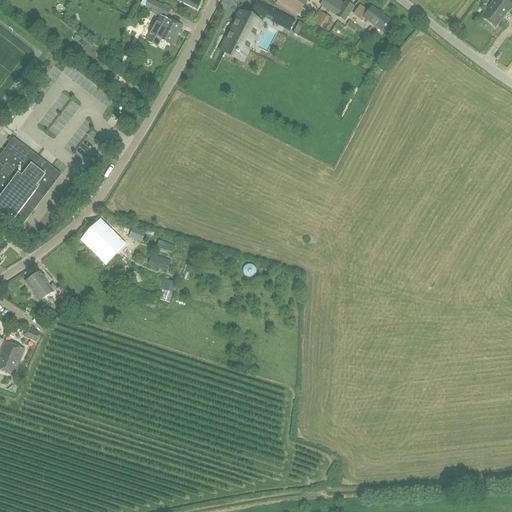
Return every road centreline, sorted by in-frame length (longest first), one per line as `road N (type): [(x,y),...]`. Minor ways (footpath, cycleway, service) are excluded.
road 1 (residential): [(216,0),(92,205),(0,279)]
road 2 (tertiary): [(511,83),(400,0)]
